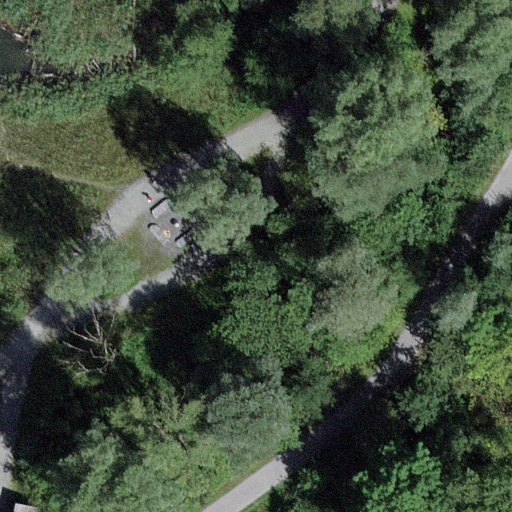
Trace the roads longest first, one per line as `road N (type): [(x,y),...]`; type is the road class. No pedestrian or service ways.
road 1 (track): [(0,367),(131,206),(194,163),(266,133),(333,81),(387,0)]
road 2 (track): [(224,511),(384,376),(435,310),(511,179)]
road 3 (track): [(27,341),(0,498)]
